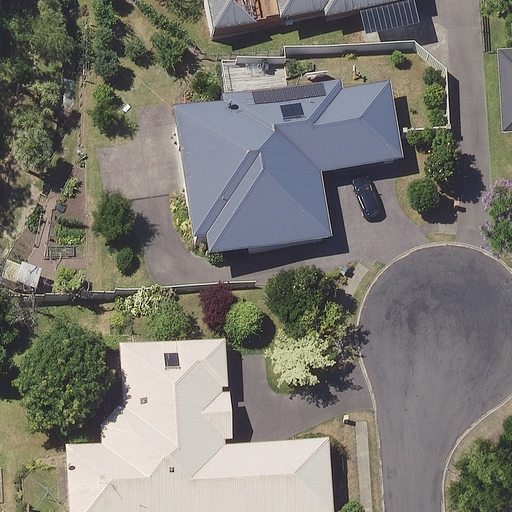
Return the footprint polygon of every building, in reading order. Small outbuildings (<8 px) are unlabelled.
[(203,0),(212,45),(212,46),(433,12),(430,0),(203,0)] [(511,50),(502,51),(505,133),(511,132),(511,50)] [(286,106),(282,66),(218,74),(223,113),(286,106)] [(388,100),(168,138),(188,255),(203,252),(209,282),(334,260),(320,185),(400,171),(388,100)] [(105,462),(68,465),(71,511),(334,511),(330,453),(235,459),(228,354),(121,362),(125,423),(122,424),(119,425),(116,427),(114,429),(111,431),(109,434),(107,437),(106,440),(105,443),(104,446),(103,449),(103,452),(103,456),(104,459),(105,462)]
